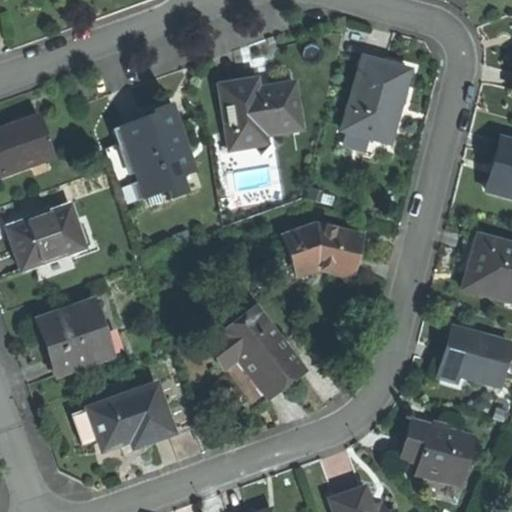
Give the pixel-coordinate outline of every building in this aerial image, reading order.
[(412,71),(363,58),(340,138),(389,152),(398,120),(394,119),(397,107),(401,92),(406,93),(412,71)] [(249,85),(243,87),(245,96),(260,92),(258,83),(249,85)] [(243,87),(220,92),(234,144),(258,138),(256,132),(304,120),(295,84),(260,92),(245,96),(243,87)] [(138,120),(113,129),(139,200),(168,189),(170,198),(189,191),(182,174),(190,171),(181,148),(188,145),(173,103),(151,111),(152,115),(138,120)] [(8,126),(0,128),(0,176),(53,157),(38,115),(8,126)] [(511,141),(502,138),(494,165),(488,191),(511,197),(511,141)] [(245,164),(272,163),(272,147),(244,149),(245,164)] [(13,248),(20,269),(33,265),(70,252),(82,248),(68,206),(6,227),(13,248)] [(356,258),(361,237),(315,226),(283,236),(295,276),(317,269),(352,278),(356,258)] [(511,245),(479,236),(471,265),(464,290),(511,303),(511,245)] [(73,262),(70,252),(33,265),(36,274),(73,262)] [(93,303),(44,320),(55,352),(50,354),(57,375),(111,356),(93,303)] [(238,357),(269,396),(286,383),(303,370),(255,308),(221,335),(223,338),(209,349),(224,368),(238,357)] [(53,377),(57,375),(50,354),(55,352),(44,320),(34,323),(39,337),(53,377)] [(510,344),(453,328),(447,349),(442,367),(460,371),(458,377),(499,388),(510,344)] [(457,381),(458,377),(460,371),(442,367),(440,377),(457,381)] [(150,441),(173,433),(156,385),(89,408),(99,440),(103,449),(132,439),(148,434),(150,441)] [(82,445),(99,440),(89,408),(72,414),(82,445)] [(474,438),(412,420),(406,440),(401,457),(418,462),(415,474),(459,487),(474,438)] [(345,494),(329,500),(333,511),(396,511),(396,510),(390,511),(374,511),(366,487),(345,494)]
